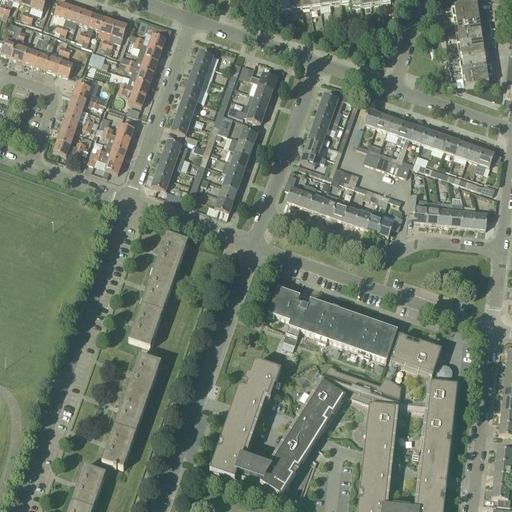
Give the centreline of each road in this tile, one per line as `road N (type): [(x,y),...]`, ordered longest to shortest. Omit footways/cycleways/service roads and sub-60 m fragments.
road 1 (residential): [(19,511),(129,203)]
road 2 (residential): [(163,511),(250,246)]
road 3 (residential): [(494,333),(250,246)]
road 4 (residential): [(505,253),(428,245),(378,256),(262,215)]
road 5 (residential): [(129,203),(196,19)]
road 6 (residential): [(472,511),(494,333)]
road 7 (residential): [(262,215),(319,62)]
road 8 (residential): [(319,62),(196,19)]
road 9 (residential): [(250,246),(129,203)]
road 10 (residential): [(511,133),(392,87)]
road 11 (residential): [(33,167),(51,101),(22,82),(0,82)]
